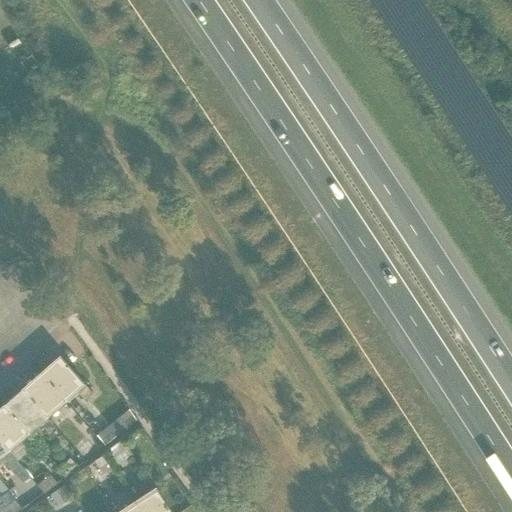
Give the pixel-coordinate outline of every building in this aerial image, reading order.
[(93,394),(61,356),(41,373),(67,402),(78,393),(85,401),(93,394)] [(67,402),(41,373),(23,390),(48,419),(67,402)] [(23,390),(4,406),(29,435),(40,426),(50,436),(57,429),(48,419),(23,390)] [(29,435),(4,406),(0,409),(0,439),(11,452),(29,435)] [(0,461),(3,459),(24,482),(30,476),(9,453),(11,452),(0,439),(0,461)] [(104,456),(96,461),(100,468),(108,463),(104,456)] [(135,502),(141,511),(172,511),(156,488),(135,502)] [(0,499),(4,504),(0,506),(0,511),(19,511),(21,511),(7,493),(0,498),(0,499)] [(119,511),(141,511),(135,502),(119,511)]
